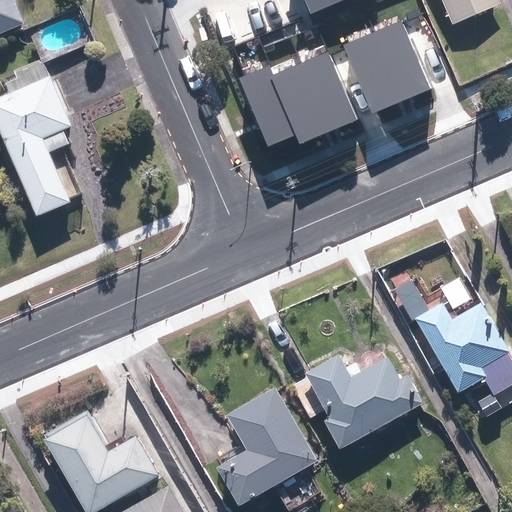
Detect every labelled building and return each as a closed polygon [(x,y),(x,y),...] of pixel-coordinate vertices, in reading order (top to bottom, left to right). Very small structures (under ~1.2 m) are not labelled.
[(12,0),(0,0),(0,35),(24,26),(12,0)] [(343,0),(304,0),(311,14),(343,0)] [(509,2),(507,0),(448,0),(457,22),(509,2)] [(404,100),(431,89),(403,21),(375,32),(404,100)] [(372,114),(404,100),(375,32),(344,45),(372,114)] [(329,51),(300,63),(328,131),(357,119),(329,51)] [(300,63),(272,75),(296,135),(300,143),(328,131),(300,63)] [(296,135),(272,75),(268,66),(239,77),(268,146),(296,135)] [(50,78),(0,100),(0,133),(37,216),(70,201),(49,155),(79,142),(50,78)] [(450,298),(422,315),(467,390),(491,376),(501,392),(511,385),(511,340),(487,299),(461,315),(450,298)] [(348,351),(294,381),(315,417),(329,410),(350,446),(431,401),(414,371),(407,375),(395,352),(368,367),(363,358),(355,363),(348,351)] [(228,463),(249,501),(326,458),(283,383),(237,410),(257,446),(228,463)] [(56,429),(102,510),(172,471),(149,429),(120,445),(98,405),(56,429)] [(193,511),(178,483),(124,511),(123,511),(193,511)]
